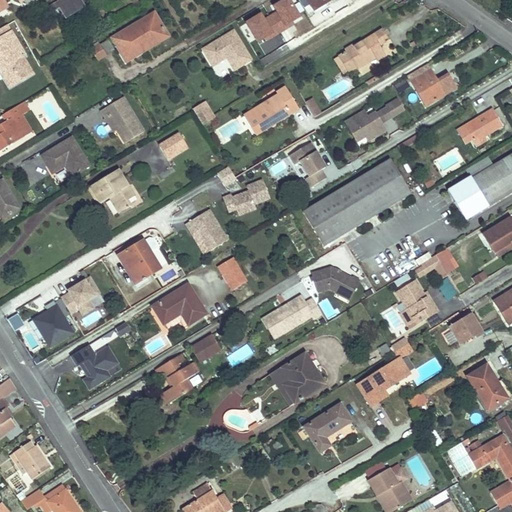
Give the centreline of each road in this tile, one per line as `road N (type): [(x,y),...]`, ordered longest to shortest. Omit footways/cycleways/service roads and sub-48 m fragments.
road 1 (unknown): [(486,24),(254,160)]
road 2 (residential): [(112,511),(0,335)]
